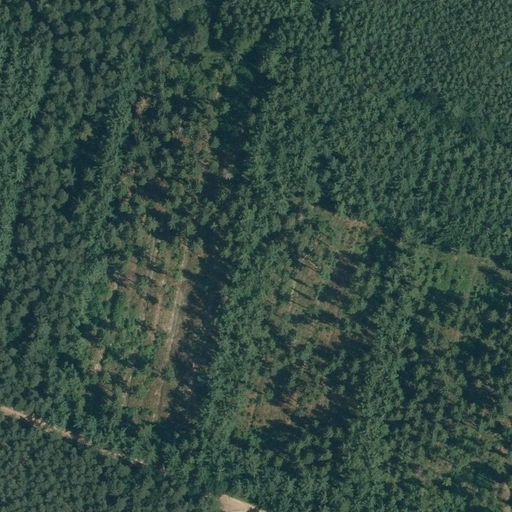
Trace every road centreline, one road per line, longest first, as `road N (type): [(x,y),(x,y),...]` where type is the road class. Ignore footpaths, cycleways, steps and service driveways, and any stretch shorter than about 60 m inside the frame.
road 1 (track): [(511,147),(125,34),(61,34),(0,300)]
road 2 (track): [(240,507),(0,396)]
